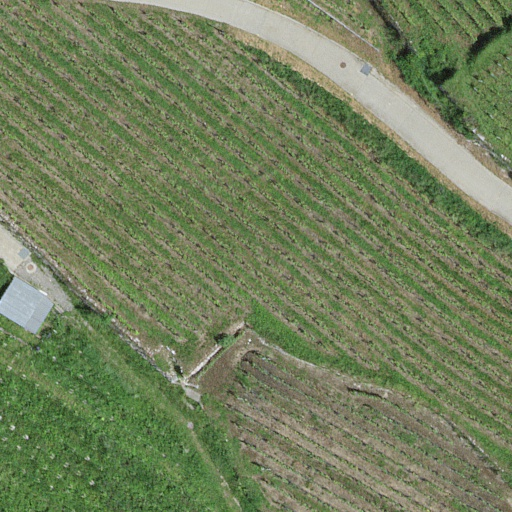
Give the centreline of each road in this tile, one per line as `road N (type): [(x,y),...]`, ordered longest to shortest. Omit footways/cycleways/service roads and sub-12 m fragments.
road 1 (residential): [(511,206),(326,54),(263,21),(196,0)]
road 2 (track): [(0,240),(184,407),(246,511)]
